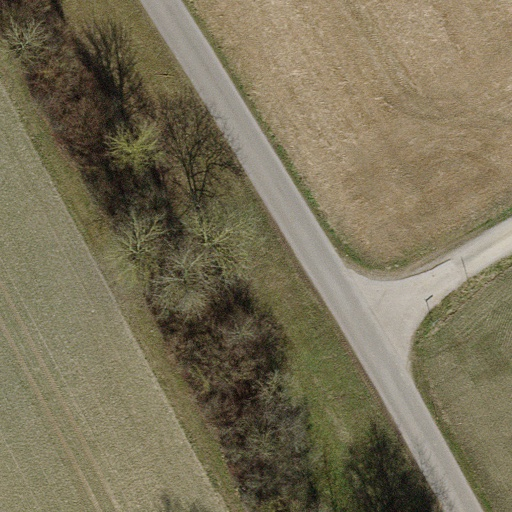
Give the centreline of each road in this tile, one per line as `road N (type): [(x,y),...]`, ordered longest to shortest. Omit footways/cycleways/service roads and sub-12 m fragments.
road 1 (unclassified): [(158,0),(362,324),(457,511)]
road 2 (track): [(511,236),(362,324)]
